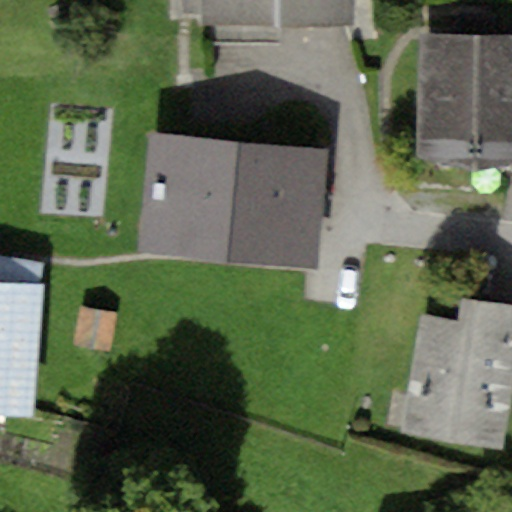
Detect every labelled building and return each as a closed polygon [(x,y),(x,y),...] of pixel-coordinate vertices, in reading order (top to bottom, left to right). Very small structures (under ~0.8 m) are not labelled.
[(212,0),(213,29),(362,26),(361,0),(212,0)] [(511,35),(431,34),(427,164),(511,164),(511,35)] [(161,136),(148,254),(323,274),(335,153),(161,136)] [(0,416),(34,419),(44,286),(41,285),(44,264),(0,256),(0,416)] [(431,315),(410,438),(510,450),(511,438),(511,304),(471,297),(468,318),(431,315)] [(119,315),(81,308),(75,345),(113,352),(119,315)]
